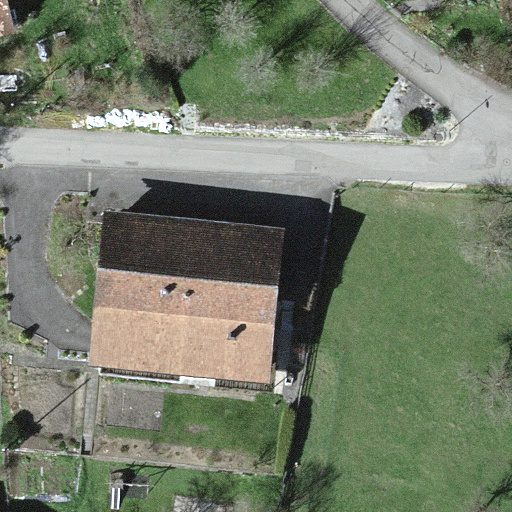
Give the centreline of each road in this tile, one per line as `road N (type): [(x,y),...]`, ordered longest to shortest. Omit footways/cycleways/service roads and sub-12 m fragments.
road 1 (unclassified): [(511,161),(0,144)]
road 2 (unclassified): [(346,0),(449,87),(511,126)]
